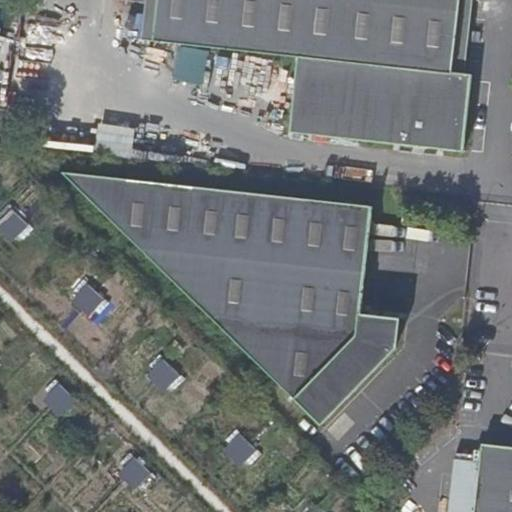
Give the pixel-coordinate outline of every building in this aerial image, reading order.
[(159,0),(146,0),(142,39),(155,41),(159,0)] [(159,0),(155,41),(299,58),(290,132),(465,151),(473,74),(465,73),(452,71),(460,0),(159,0)] [(473,0),(460,0),(452,71),(465,73),(473,0)] [(182,48),(172,47),(170,62),(181,63),(182,48)] [(131,159),(137,130),(100,123),(94,151),(131,159)] [(372,206),(64,172),(322,425),(399,347),(401,318),(360,313),(372,206)] [(0,228),(14,245),(32,229),(12,207),(0,218),(0,228)] [(68,298),(92,320),(108,303),(84,281),(68,298)] [(167,395),(184,379),(163,357),(146,372),(167,395)] [(40,397),(62,417),(78,401),(56,380),(40,397)] [(236,430),(221,447),(243,467),(258,450),(236,430)] [(511,511),(511,446),(483,443),(475,511),(511,511)] [(114,470),(136,490),(152,473),(130,453),(114,470)]
